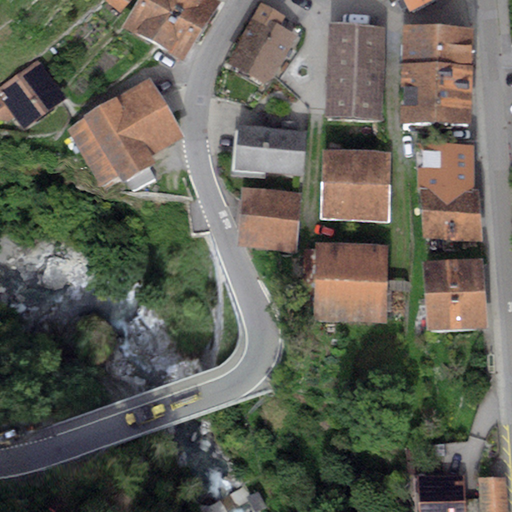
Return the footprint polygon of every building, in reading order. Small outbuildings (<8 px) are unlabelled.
[(133,0),(106,0),(120,14),(133,0)] [(222,8),(207,0),(143,0),(123,32),(185,68),(222,8)] [(385,0),(392,13),(403,6),(410,19),(444,0),(385,0)] [(286,20),(260,7),(226,69),(271,91),(299,33),(283,24),(286,20)] [(387,32),(333,29),(326,121),(380,125),(387,32)] [(474,34),(403,34),(402,131),(474,131),(474,34)] [(0,124),(2,127),(14,121),(24,134),(67,101),(37,61),(0,90),(0,124)] [(151,82),(65,131),(102,191),(119,183),(123,189),(157,169),(152,161),(184,142),(151,82)] [(306,135),(237,130),(233,176),(304,182),(306,135)] [(476,154),(420,156),(424,247),(480,244),(476,154)] [(391,155),(324,155),(323,224),(389,225),(391,155)] [(301,196),(242,191),(238,251),(298,255),(301,196)] [(389,249),(315,248),(314,325),(387,325),(389,249)] [(484,261),(424,262),(426,332),(486,330),(484,261)] [(464,477),(417,480),(418,511),(477,511),(477,501),(465,502),(464,477)] [(508,511),(505,480),(478,481),(479,511),(508,511)]
